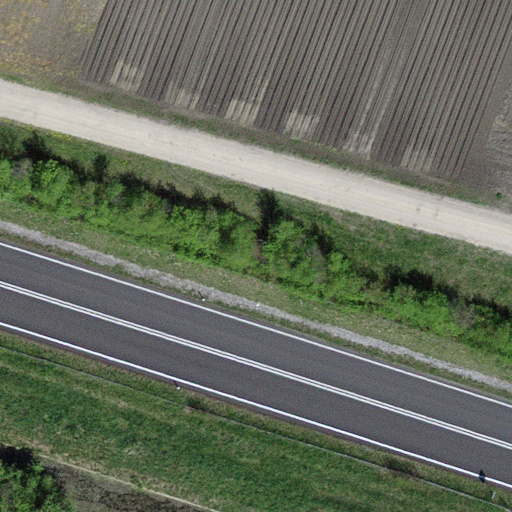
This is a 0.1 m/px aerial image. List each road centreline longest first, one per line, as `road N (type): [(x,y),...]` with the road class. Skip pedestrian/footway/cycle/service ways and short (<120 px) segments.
road 1 (trunk): [(511,447),(0,284)]
road 2 (track): [(0,98),(511,235)]
